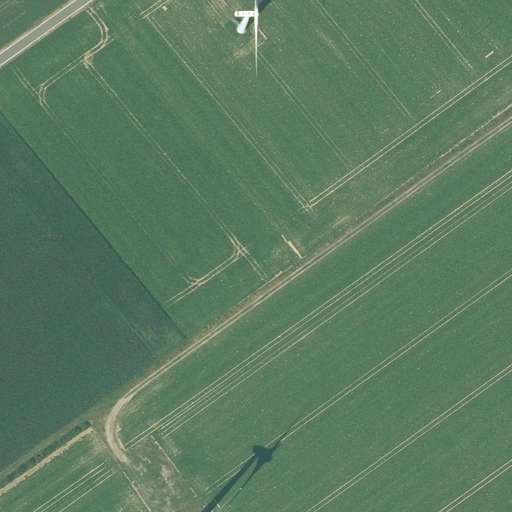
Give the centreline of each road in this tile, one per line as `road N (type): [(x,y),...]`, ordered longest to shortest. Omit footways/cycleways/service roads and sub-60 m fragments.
road 1 (track): [(112,441),(111,417),(125,397),(511,120)]
road 2 (track): [(125,397),(0,478)]
